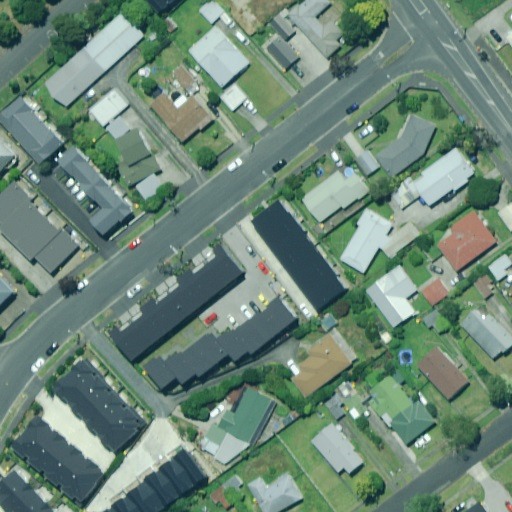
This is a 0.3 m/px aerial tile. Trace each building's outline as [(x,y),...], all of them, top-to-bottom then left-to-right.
[(226,12),(214,0),(212,0),(201,12),(214,25),(226,12)] [(278,12),(268,0),(256,0),(235,0),(230,4),(250,30),(261,22),(263,24),(278,13),(278,12)] [(268,0),(278,12),(293,0),(268,0)] [(332,4),(328,0),(309,0),(291,17),(329,59),(342,47),(338,42),(346,35),(334,22),(326,29),(317,19),(332,4)] [(146,36),(125,13),(46,86),(68,109),(146,36)] [(296,32),(281,16),(271,25),(286,41),(296,32)] [(251,64),(218,28),(191,52),(224,89),(251,64)] [(301,58),(282,39),(267,52),(286,72),(301,58)] [(145,63),(137,56),(127,67),(134,74),(145,63)] [(197,84),(183,67),(175,74),(188,91),(197,84)] [(249,99),(237,86),(222,98),(234,112),(249,99)] [(128,107),(116,93),(92,112),(105,127),(128,107)] [(214,118),(195,95),(188,101),(184,95),(175,103),(168,94),(153,106),(184,143),(214,118)] [(68,144),(25,97),(1,119),(44,166),(68,144)] [(439,128),(417,116),(398,143),(379,157),(394,178),(425,156),(439,128)] [(132,132),(123,119),(109,128),(131,160),(119,168),(131,187),(135,184),(148,202),(165,190),(155,175),(163,169),(155,156),(157,155),(138,127),(132,132)] [(0,176),(19,156),(0,137),(0,176)] [(136,212),(78,147),(62,161),(106,211),(94,222),(108,238),(136,212)] [(479,177),(459,149),(424,174),(427,178),(416,185),(432,207),(456,189),(458,192),(479,177)] [(381,168),(369,152),(358,160),(370,177),(381,168)] [(347,182),(341,173),(304,200),(322,224),(344,207),(346,210),(370,192),(357,174),(347,182)] [(421,196),(409,179),(387,194),(400,212),(421,196)] [(57,225),(16,184),(0,200),(0,221),(5,226),(2,229),(34,261),(38,258),(54,274),(81,247),(58,224),(57,225)] [(511,203),(499,213),(511,230),(511,203)] [(388,233),(395,222),(370,208),(361,222),(364,224),(344,259),(365,272),(381,244),(388,233)] [(499,242),(476,211),(452,229),(455,233),(439,245),(458,272),(499,242)] [(316,244),(292,215),(277,226),(285,236),(263,254),(280,274),(316,244)] [(423,233),(413,220),(392,235),(388,233),(381,244),(384,246),(392,258),(399,253),(398,251),(423,233)] [(511,266),(511,262),(507,256),(490,268),(500,282),(509,275),(506,271),(511,266)] [(419,290),(402,267),(369,292),(396,329),(417,313),(407,299),(419,290)] [(350,287),(337,272),(322,284),(336,299),(350,287)] [(0,311),(18,293),(0,274),(0,311)] [(498,291),(487,275),(475,284),(486,300),(498,291)] [(452,293),(441,278),(422,291),(433,307),(452,293)] [(226,320),(201,283),(180,298),(176,294),(163,303),(167,309),(148,321),(171,353),(197,335),(200,338),(226,320)] [(300,322),(284,301),(248,328),(264,349),(300,322)] [(511,348),(511,337),(483,307),(463,325),(496,360),(505,351),(508,353),(511,348)] [(450,328),(438,311),(424,320),(431,329),(435,326),(440,334),(450,328)] [(339,327),(334,314),(321,318),(326,332),(339,327)] [(359,361),(338,332),(309,353),(312,357),(300,366),(304,372),(294,380),(308,399),(359,361)] [(394,340),(389,333),(372,344),(377,352),(394,340)] [(225,372),(204,345),(179,364),(191,380),(199,373),(205,381),(214,374),(217,378),(225,372)] [(471,382),(440,349),(420,368),(450,401),(471,382)] [(415,407),(391,377),(372,393),(377,398),(371,403),(391,428),(393,427),(409,446),(437,423),(421,402),(415,407)] [(120,398),(100,378),(83,395),(70,381),(56,395),(89,428),(120,398)] [(213,460),(227,467),(254,446),(276,400),(247,385),(233,412),(228,410),(219,429),(211,425),(205,439),(209,442),(205,451),(215,456),(213,460)] [(149,414),(134,397),(123,407),(138,424),(149,414)] [(347,415),(335,399),(327,405),(338,421),(347,415)] [(78,439),(64,421),(44,436),(51,444),(64,479),(87,471),(78,439)] [(366,463),(334,424),(314,441),(340,474),(347,468),(352,474),(366,463)] [(129,511),(174,479),(161,462),(138,479),(141,484),(131,491),(125,483),(115,490),(118,494),(104,505),(108,510),(105,511),(129,511)] [(282,511),(304,500),(289,474),(267,487),(262,479),(250,486),(265,511),(282,511)] [(81,511),(96,494),(79,480),(62,501),(75,511),(81,511)] [(51,511),(57,505),(34,486),(18,505),(12,500),(2,511),(51,511)] [(175,497),(170,488),(157,496),(162,504),(175,497)] [(236,503),(224,488),(211,498),(217,505),(221,502),(228,510),(236,503)]
